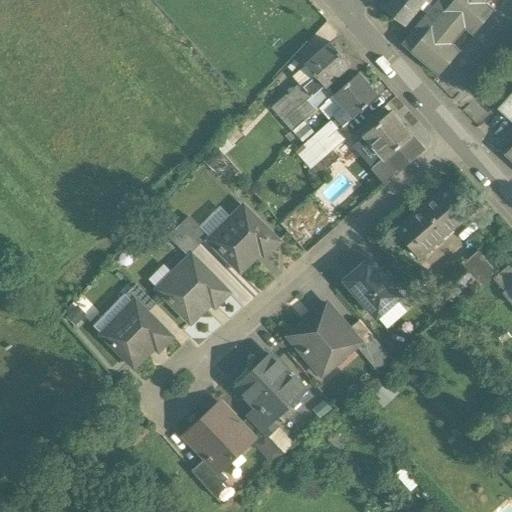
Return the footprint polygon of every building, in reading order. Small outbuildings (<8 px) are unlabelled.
[(389,0),(383,7),(405,25),(426,1),(424,0),(389,0)] [(437,0),(402,43),(410,51),(438,75),(439,74),(438,72),(457,49),(459,51),(460,49),(451,42),(463,26),(473,34),(474,33),(472,32),(491,9),(493,10),(494,9),(485,1),(485,0),(437,0)] [(341,51),(336,45),(334,46),(331,43),(306,65),(316,76),(303,87),(311,96),(324,85),(325,86),(350,64),(340,53),(341,51)] [(377,96),(358,73),(334,94),(343,105),(332,114),(342,126),(353,116),(377,96)] [(297,87),(272,108),(282,120),(307,99),(297,87)] [(511,145),(505,154),(511,160),(511,92),(497,108),(511,121),(511,145)] [(391,112),(365,135),(384,157),(385,158),(410,136),(411,135),(407,131),(409,130),(403,123),(401,124),(391,112)] [(318,128),(311,122),(301,133),(308,139),(318,128)] [(337,129),(313,150),(321,159),(327,166),(338,157),(332,149),(345,138),(337,129)] [(410,136),(385,158),(396,171),(421,149),(410,136)] [(385,158),(384,157),(372,167),(384,181),(396,171),(385,158)] [(423,205),(447,233),(475,209),(451,181),(423,205)] [(423,205),(396,230),(420,257),(447,233),(423,205)] [(278,241),(243,206),(210,240),(240,271),(254,257),(251,254),(257,247),(265,255),(278,241)] [(207,235),(189,217),(180,227),(198,245),(207,235)] [(198,245),(180,227),(170,236),(188,254),(198,245)] [(192,257),(159,290),(190,321),(203,307),(199,304),(206,297),(214,305),(227,292),(192,257)] [(380,271),(369,259),(345,280),(376,316),(400,295),(380,271)] [(409,288),(389,263),(380,271),(400,295),(409,288)] [(462,264),(441,282),(453,296),(474,278),(462,264)] [(154,303),(137,285),(128,295),(135,302),(137,300),(147,311),(154,303)] [(511,285),(503,294),(511,304),(511,285)] [(116,322),(103,335),(134,366),(148,352),(145,350),(152,344),(158,350),(171,336),(147,311),(137,300),(135,302),(116,322)] [(326,303),(312,316),(317,321),(294,341),(322,374),(358,344),(360,343),(348,329),(326,303)] [(108,315),(92,332),(99,339),(103,335),(116,322),(108,315)] [(374,339),(358,320),(348,329),(360,343),(358,344),(363,350),(374,339)] [(306,390),(275,357),(254,377),(250,373),(237,386),(257,408),(270,422),(272,421),(306,390)] [(224,407),(203,427),(199,422),(186,434),(207,457),(220,471),(220,470),(254,439),(224,407)] [(270,422),(257,408),(248,416),(267,435),(276,426),(272,421),(270,422)] [(220,471),(207,457),(197,467),(215,486),(225,476),(220,470),(220,471)]
